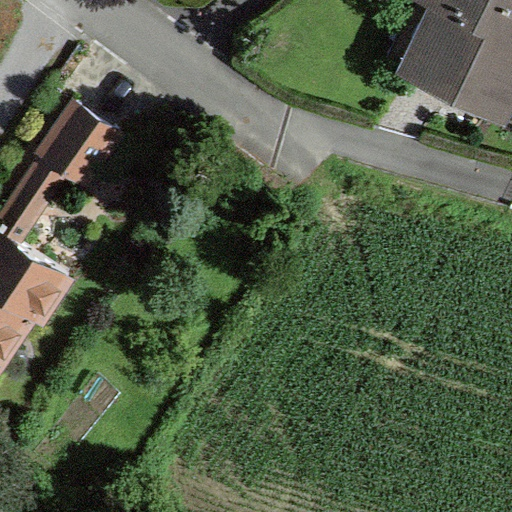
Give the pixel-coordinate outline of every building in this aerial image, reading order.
[(435,0),(409,0),(386,48),(407,58),(435,0)] [(511,0),(435,0),(407,58),(448,78),(497,102),(511,72),(511,0)] [(78,96),(42,148),(69,166),(87,178),(123,126),(78,96)] [(69,166),(42,148),(0,210),(0,222),(21,237),(69,166)] [(21,237),(0,222),(0,358),(34,308),(43,314),(72,271),(51,257),(21,237)]
